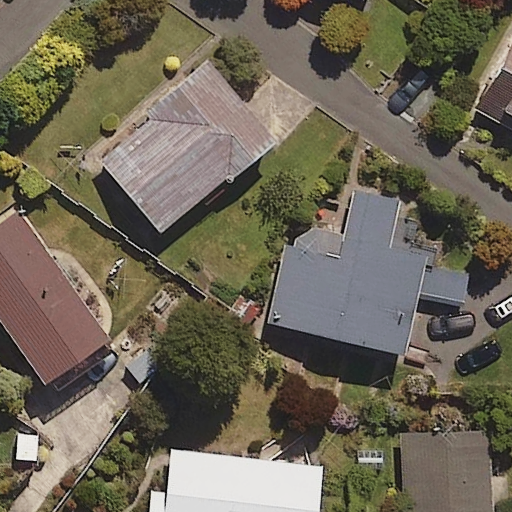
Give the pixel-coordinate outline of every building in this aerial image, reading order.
[(511,17),(511,16),(463,101),(511,128),(511,17)] [(260,129),(198,59),(90,156),(152,225),(260,129)] [(392,195),(347,185),(337,231),(286,219),(264,317),(395,346),(417,249),(382,241),(392,195)] [(94,328),(8,203),(0,208),(0,324),(32,371),(94,328)] [(485,511),(483,428),(397,430),(398,511),(485,511)] [(303,511),(308,457),(147,445),(142,511),(303,511)]
